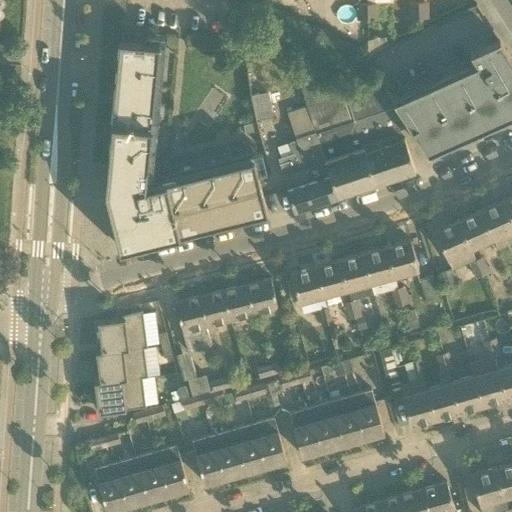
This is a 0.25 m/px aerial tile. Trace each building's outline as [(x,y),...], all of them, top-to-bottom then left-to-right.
[(367,0),(367,3),(368,19),(378,19),(377,3),(393,3),(393,0),(367,0)] [(409,18),(419,18),(419,2),(409,2),(409,18)] [(419,2),(419,18),(429,18),(428,2),(419,2)] [(368,19),(367,3),(358,4),(358,19),(368,19)] [(472,52),(511,114),(511,57),(500,39),(472,52)] [(120,41),(118,55),(105,191),(113,221),(120,250),(268,213),(253,153),(154,178),(166,46),(120,41)] [(485,129),(511,116),(511,114),(472,52),(471,52),(478,63),(450,75),(485,129)] [(298,78),(307,106),(308,105),(317,131),(338,197),(339,197),(339,196),(374,185),(377,184),(414,171),(415,172),(416,172),(405,138),(402,139),(399,130),(409,124),(394,100),(387,89),(383,83),(347,94),(343,96),(340,84),(316,92),(310,74),(298,78)] [(457,141),(485,129),(450,75),(423,88),(457,141)] [(428,154),(457,141),(423,88),(394,100),(409,124),(428,154)] [(274,116),(269,91),(253,94),(258,119),(274,116)] [(295,211),(338,197),(317,131),(308,105),(307,106),(289,112),(297,138),(296,138),(306,168),(283,176),(288,190),(295,211)] [(511,186),(502,191),(511,213),(511,186)] [(511,213),(502,191),(483,200),(497,231),(511,224),(511,213)] [(483,200),(465,208),(479,239),(497,231),(483,200)] [(465,208),(445,217),(459,248),(479,239),(465,208)] [(445,217),(425,225),(438,257),(459,248),(445,217)] [(418,236),(397,242),(406,275),(428,269),(418,236)] [(397,242),(378,247),(387,280),(406,275),(397,242)] [(378,247),(358,252),(368,285),(387,280),(378,247)] [(358,252),(339,258),(348,291),(368,285),(358,252)] [(339,258),(318,263),(328,297),(348,291),(339,258)] [(318,263),(297,269),(306,302),(328,297),(318,263)] [(286,275),(266,280),(275,313),(295,308),(286,275)] [(421,278),(425,301),(439,298),(435,275),(421,278)] [(266,280),(247,286),(256,318),(275,313),(266,280)] [(247,286),(227,291),(237,324),(256,318),(247,286)] [(489,290),(479,293),(482,304),(492,301),(489,290)] [(227,291),(204,298),(215,339),(239,332),(237,324),(227,291)] [(479,293),(468,296),(471,307),(482,304),(479,293)] [(358,318),(360,326),(367,324),(359,297),(345,301),(350,320),(358,318)] [(204,298),(180,304),(191,345),(215,339),(204,298)] [(504,305),(494,308),(497,319),(508,316),(504,305)] [(426,308),(416,310),(419,322),(430,319),(426,308)] [(148,347),(143,310),(143,309),(128,313),(123,315),(123,318),(98,321),(101,343),(101,344),(102,350),(102,351),(96,351),(96,352),(104,352),(104,351),(144,346),(144,347),(147,347),(148,347)] [(416,310),(406,314),(409,325),(419,322),(416,310)] [(468,315),(457,318),(461,329),(471,326),(468,315)] [(387,318),(377,322),(380,333),(391,330),(387,318)] [(457,318),(446,321),(450,333),(460,330),(457,318)] [(377,322),(366,325),(369,336),(380,333),(377,322)] [(425,327),(414,330),(418,341),(428,338),(425,327)] [(347,330),(337,333),(341,344),(351,341),(347,330)] [(414,330),(403,333),(407,344),(417,341),(414,330)] [(159,335),(162,347),(170,344),(166,333),(159,335)] [(337,333),(326,337),(329,348),(341,344),(337,333)] [(386,338),(375,341),(378,353),(389,349),(386,338)] [(305,341),(294,345),(297,356),(308,353),(305,341)] [(375,341),(364,344),(367,356),(378,353),(375,341)] [(173,356),(170,344),(162,347),(165,358),(173,356)] [(511,345),(492,351),(503,392),(511,389),(511,345)] [(144,349),(144,347),(144,346),(104,351),(104,352),(96,352),(97,359),(99,374),(100,380),(100,381),(95,382),(95,383),(102,382),(103,381),(143,376),(143,377),(147,377),(148,377),(144,349)] [(276,350),(265,353),(268,364),(279,361),(276,350)] [(492,351),(468,358),(480,398),(503,392),(492,351)] [(265,356),(254,359),(257,371),(268,367),(265,356)] [(468,358),(444,364),(446,372),(456,405),(480,398),(468,358)] [(232,362),(222,365),(225,376),(236,373),(232,362)] [(222,365),(211,368),(214,379),(225,376),(222,365)] [(275,369),(264,372),(267,384),(278,380),(275,369)] [(264,372),(253,375),(257,387),(267,384),(264,372)] [(446,372),(427,378),(436,410),(456,405),(446,372)] [(143,379),(143,377),(143,376),(103,381),(102,382),(95,383),(96,389),(96,390),(98,404),(98,405),(98,410),(99,413),(101,413),(101,412),(146,407),(143,379)] [(427,378),(408,383),(417,416),(436,410),(427,378)] [(227,382),(217,385),(220,397),(231,394),(227,382)] [(408,383),(388,389),(398,421),(417,416),(408,383)] [(182,398),(189,396),(186,385),(178,387),(181,398),(182,398)] [(217,385),(206,388),(209,400),(220,397),(217,385)] [(388,389),(369,394),(378,427),(398,421),(388,389)] [(189,398),(178,401),(181,413),(192,410),(189,398)] [(178,401),(167,404),(170,416),(181,413),(178,401)] [(299,405),(275,412),(287,452),(311,445),(299,405)] [(275,412),(252,419),(263,459),(287,452),(275,412)] [(151,415),(140,418),(143,430),(154,427),(151,415)] [(252,419),(228,425),(230,433),(239,466),(263,459),(252,419)] [(230,433),(211,439),(220,471),(239,466),(230,433)] [(115,437),(81,438),(82,459),(116,458),(115,437)] [(211,439),(191,444),(200,476),(220,471),(211,439)] [(142,444),(131,447),(133,457),(145,454),(142,444)] [(191,444),(172,449),(181,482),(200,476),(191,444)] [(172,449),(152,455),(160,488),(181,482),(172,449)] [(145,454),(133,457),(136,468),(148,465),(145,454)] [(116,458),(82,459),(82,479),(116,478),(116,458)] [(504,497),(505,497),(511,494),(511,462),(495,467),(504,497)] [(498,511),(508,509),(505,497),(504,497),(495,467),(472,474),(482,511),(498,511)] [(151,474),(139,478),(142,488),(154,485),(151,474)] [(116,478),(82,479),(83,499),(117,498),(116,478)] [(455,511),(447,481),(423,488),(429,511),(455,511)] [(429,511),(423,488),(400,495),(404,511),(429,511)] [(404,511),(400,495),(376,501),(379,511),(404,511)] [(379,511),(376,501),(353,508),(353,511),(379,511)]
